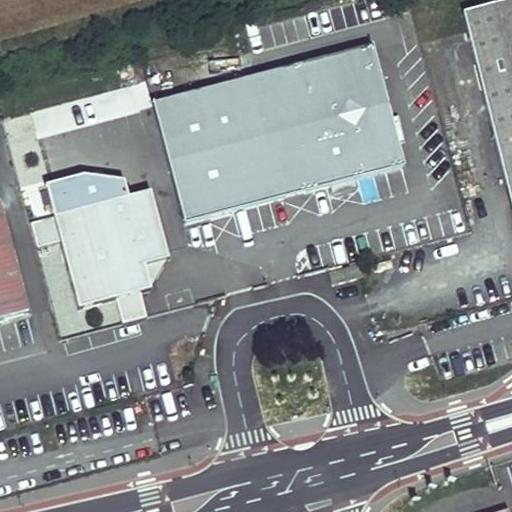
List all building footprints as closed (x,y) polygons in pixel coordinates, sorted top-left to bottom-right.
[(511,0),(470,10),(511,172),(511,0)] [(379,45),(159,104),(190,225),(412,166),(379,45)] [(146,271),(168,266),(152,199),(31,226),(36,250),(64,244),(80,314),(119,305),(123,323),(146,318),(142,299),(152,296),(146,271)] [(5,203),(0,204),(0,323),(36,313),(5,203)] [(370,279),(367,265),(336,272),(339,286),(370,279)]
